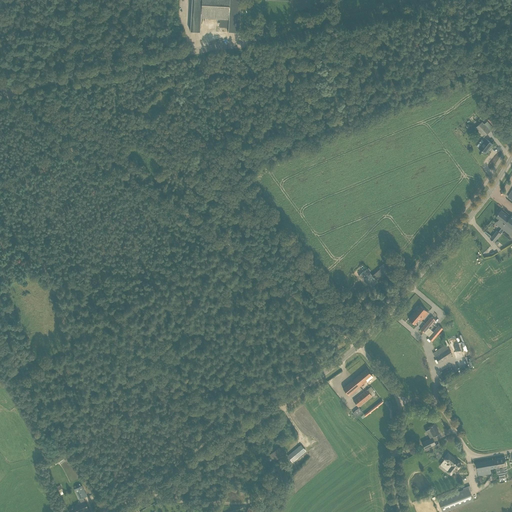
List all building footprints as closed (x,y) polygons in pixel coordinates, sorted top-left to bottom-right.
[(191,0),(190,31),(200,32),(201,18),(229,19),(229,20),(229,32),(239,32),(241,0),(191,0)] [(477,128),(485,137),(491,132),(482,123),(477,128)] [(479,148),(482,150),(486,153),(493,144),(487,139),(479,148)] [(501,210),(496,217),(500,220),(497,224),(511,235),(511,215),(510,217),(501,210)] [(369,272),(371,270),(368,268),(367,269),(366,269),(358,276),(366,285),(368,283),(372,287),(378,282),(376,280),(384,273),(390,279),(393,276),(385,265),(388,262),(385,258),(382,261),(384,263),(379,267),(380,268),(372,275),(369,272)] [(409,320),(412,323),(414,324),(419,318),(421,320),(428,312),(420,306),(409,320)] [(420,329),(424,333),(434,321),(430,318),(420,329)] [(427,337),(432,341),(442,329),(438,325),(427,337)] [(433,353),(439,363),(452,354),(446,345),(433,353)] [(343,389),(348,394),(349,396),(367,381),(373,377),(366,369),(343,389)] [(363,393),(353,401),(358,407),(368,399),(372,396),(369,393),(366,390),(363,393)] [(352,412),(355,416),(362,411),(359,407),(352,412)] [(425,429),(427,432),(430,430),(434,436),(439,433),(436,428),(437,428),(434,423),(425,429)] [(272,438),(275,442),(283,435),(280,432),(272,438)] [(430,439),(421,443),(424,449),(435,444),(432,438),(430,439)] [(272,452),(266,458),(270,462),(273,459),(275,461),(284,453),(277,444),(270,450),(272,452)] [(300,445),(287,455),(292,462),(306,451),(300,445)] [(460,463),(447,453),(443,458),(447,461),(443,467),(447,470),(446,471),(450,474),(455,467),(456,468),(460,463)] [(504,474),(503,467),(506,466),(506,462),(505,457),(496,459),(498,468),(496,468),(497,473),(498,473),(499,479),(506,478),(505,474),(504,474)] [(491,469),(496,468),(498,468),(496,459),(476,463),(478,476),(491,473),(491,469)] [(75,489),(80,500),(87,496),(82,485),(75,489)] [(437,500),(442,511),(443,511),(473,500),(468,488),(437,500)] [(74,507),(75,509),(76,511),(81,511),(88,509),(85,502),(74,507)]
